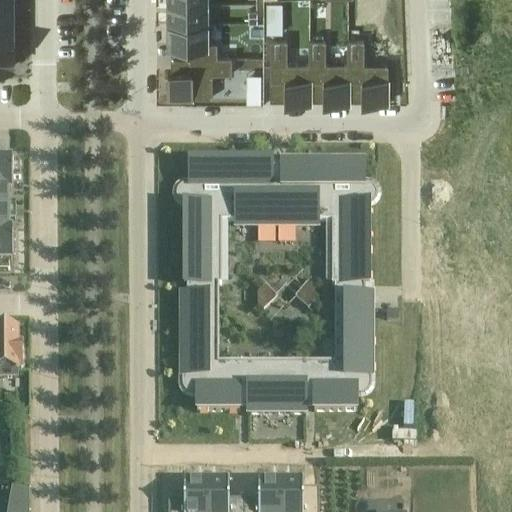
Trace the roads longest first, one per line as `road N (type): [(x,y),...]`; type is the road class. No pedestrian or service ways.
road 1 (residential): [(139,459),(136,121)]
road 2 (residential): [(411,128),(157,129),(136,121)]
road 3 (residential): [(45,304),(47,511)]
road 4 (residential): [(44,121),(45,304)]
road 5 (residential): [(411,128),(410,294)]
road 6 (residential): [(139,459),(303,457)]
road 7 (residential): [(418,0),(421,107),(411,128)]
road 8 (residential): [(42,0),(44,121)]
road 9 (residential): [(136,121),(136,0)]
